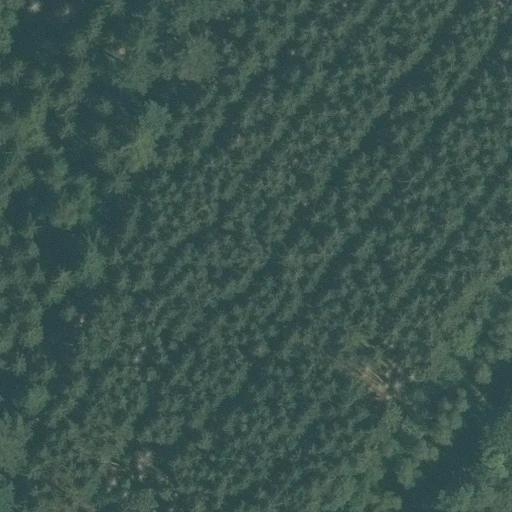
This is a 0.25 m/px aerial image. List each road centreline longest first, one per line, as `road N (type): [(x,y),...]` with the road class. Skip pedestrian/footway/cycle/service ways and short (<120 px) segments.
road 1 (track): [(230,0),(127,193),(0,496)]
road 2 (track): [(127,193),(115,0)]
road 3 (track): [(511,356),(400,511)]
